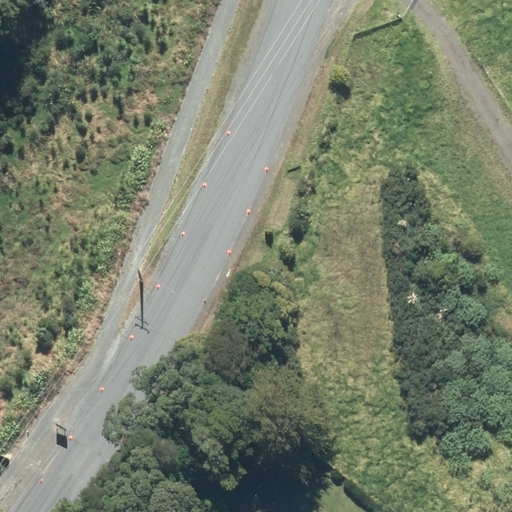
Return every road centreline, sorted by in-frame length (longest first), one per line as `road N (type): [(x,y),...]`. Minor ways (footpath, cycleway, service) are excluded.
road 1 (secondary): [(311,0),(229,212),(155,347),(44,511)]
road 2 (track): [(511,134),(416,0)]
